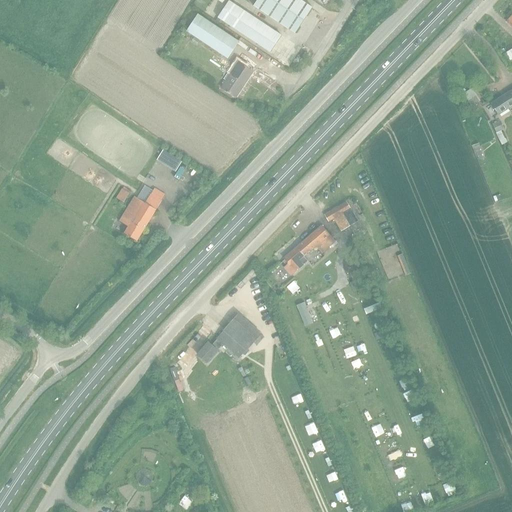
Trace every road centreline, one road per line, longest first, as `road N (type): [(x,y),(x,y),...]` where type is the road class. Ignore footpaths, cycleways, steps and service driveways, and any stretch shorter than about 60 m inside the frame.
road 1 (unclassified): [(41,511),(152,352),(491,0)]
road 2 (primary): [(451,0),(125,342),(0,505)]
road 3 (unclassified): [(414,0),(85,342),(50,359)]
